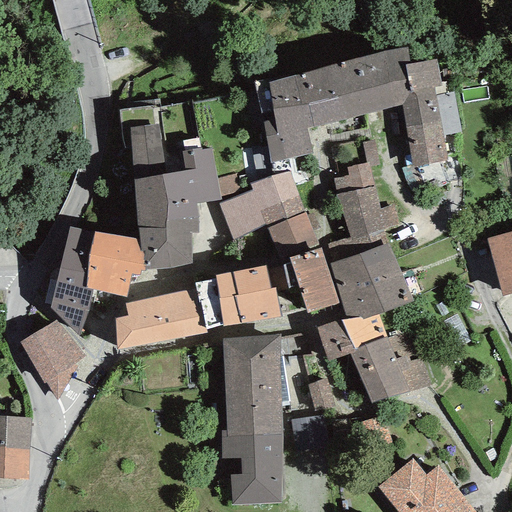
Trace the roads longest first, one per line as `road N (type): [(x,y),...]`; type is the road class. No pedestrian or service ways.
road 1 (tertiary): [(70,0),(96,128),(77,201),(54,240)]
road 2 (tertiary): [(28,511),(46,433),(13,339),(27,282)]
